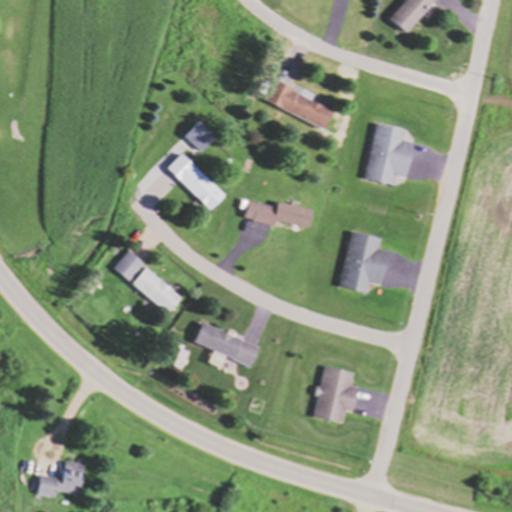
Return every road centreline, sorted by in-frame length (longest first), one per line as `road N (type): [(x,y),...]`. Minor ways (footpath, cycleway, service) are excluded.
road 1 (residential): [(371,498),(491,0)]
road 2 (tertiary): [(423,511),(221,452),(112,388),(47,333),(0,278)]
road 3 (residential): [(408,350),(273,307),(217,277),(178,250),(138,203)]
road 4 (residential): [(469,95),(313,47),(248,0)]
